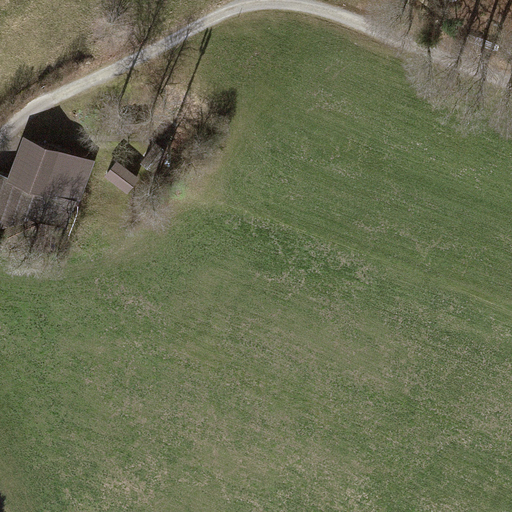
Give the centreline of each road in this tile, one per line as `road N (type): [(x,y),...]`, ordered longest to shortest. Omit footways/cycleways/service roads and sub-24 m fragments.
road 1 (track): [(511,87),(319,10),(238,5)]
road 2 (track): [(238,5),(28,111)]
